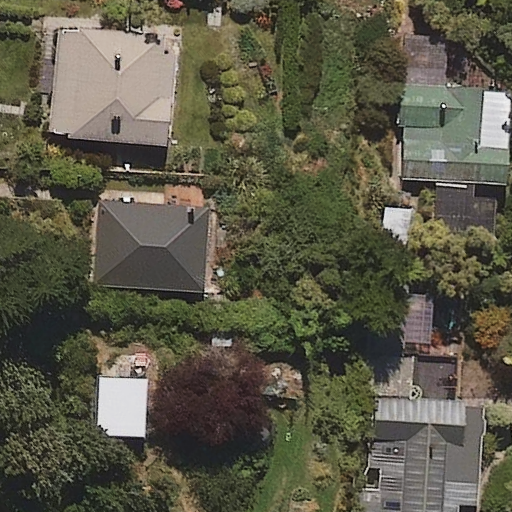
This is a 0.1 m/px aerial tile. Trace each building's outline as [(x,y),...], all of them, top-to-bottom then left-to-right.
[(177,40),(59,31),(51,140),(169,149),(177,40)] [(438,232),(499,230),(498,200),(484,201),(484,192),(511,190),(511,140),(510,101),(488,102),(487,90),(447,91),(445,59),(400,61),(404,189),(437,188),(438,232)] [(97,204),(94,292),(192,296),(205,296),(209,209),(97,204)] [(409,211),(382,211),(381,256),(409,256),(409,211)] [(460,511),(461,509),(476,511),(487,411),(454,408),(458,367),(377,358),(366,469),(379,470),(377,489),(363,488),(360,511),(460,511)]
